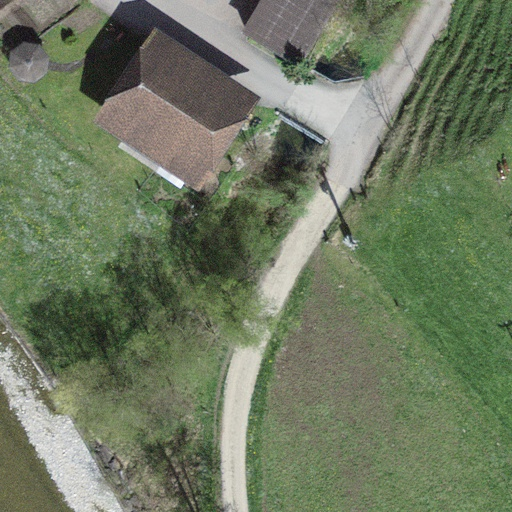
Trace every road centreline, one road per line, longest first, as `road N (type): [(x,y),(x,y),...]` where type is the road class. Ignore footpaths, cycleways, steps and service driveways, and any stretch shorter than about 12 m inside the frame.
road 1 (track): [(236,511),(231,421),(278,293),(442,0)]
road 2 (track): [(365,140),(140,0)]
